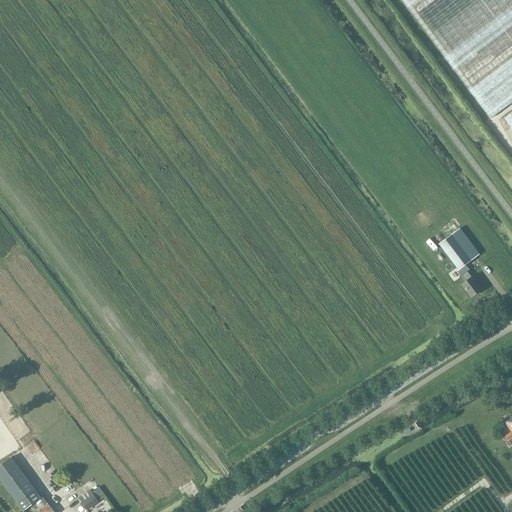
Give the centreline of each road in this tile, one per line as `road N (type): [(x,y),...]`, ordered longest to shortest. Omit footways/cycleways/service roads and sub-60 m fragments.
road 1 (track): [(0,170),(238,489)]
road 2 (tertiary): [(205,511),(511,312)]
